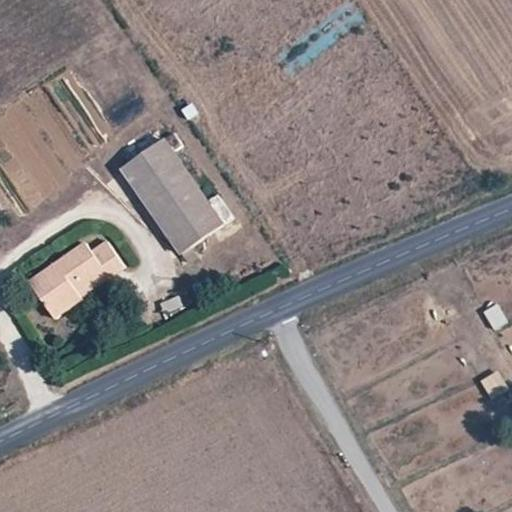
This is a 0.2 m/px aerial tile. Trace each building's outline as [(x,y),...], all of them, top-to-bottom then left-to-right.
[(126,169),(182,251),(223,223),(167,142),(126,169)] [(30,282),(57,319),(87,298),(85,295),(82,292),(109,272),(112,276),(127,265),(107,237),(91,249),(85,242),(30,282)] [(182,295),(161,301),(165,313),(185,306),(182,295)] [(495,330),(510,322),(500,302),(484,310),(495,330)] [(499,369),(481,379),(493,399),(511,388),(499,369)]
